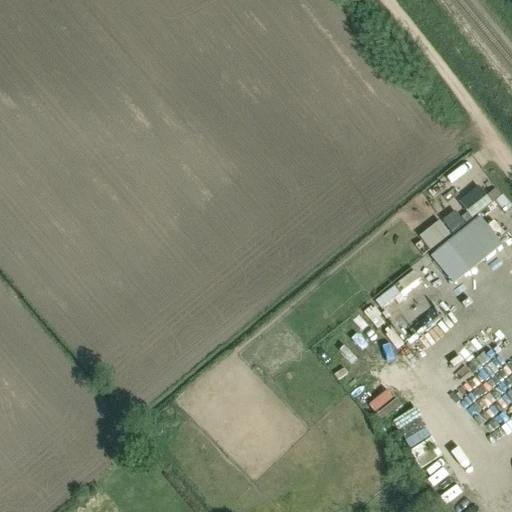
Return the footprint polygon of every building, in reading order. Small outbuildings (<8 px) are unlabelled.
[(452,212),(436,223),(449,240),(465,229),(452,212)] [(432,258),(454,285),(500,247),(479,220),(432,258)] [(383,301),(391,312),(432,283),(424,272),(383,301)] [(424,331),(441,321),(431,304),(414,313),(424,331)] [(380,309),(366,320),(378,336),(393,325),(380,309)] [(474,366),(498,347),(489,335),(464,354),(474,366)] [(511,365),(490,378),(497,390),(495,391),(502,402),(511,396),(511,365)] [(511,404),(502,412),(511,424),(511,404)] [(467,511),(479,511),(483,511),(474,484),(459,489),(467,511)]
